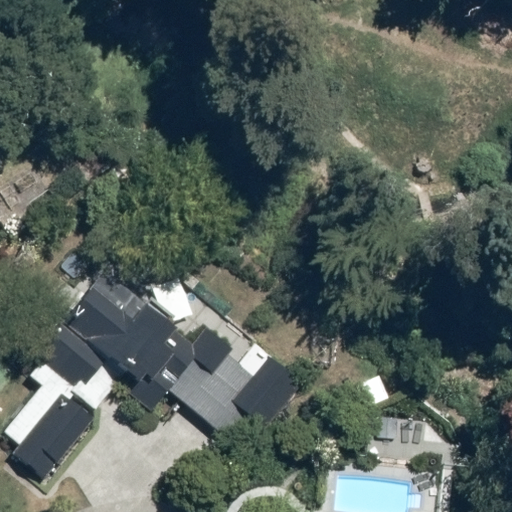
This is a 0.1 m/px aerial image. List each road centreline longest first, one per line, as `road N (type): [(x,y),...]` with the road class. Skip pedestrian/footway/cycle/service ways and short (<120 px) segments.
road 1 (track): [(511,244),(401,184),(308,110),(232,0)]
road 2 (track): [(511,102),(296,0)]
